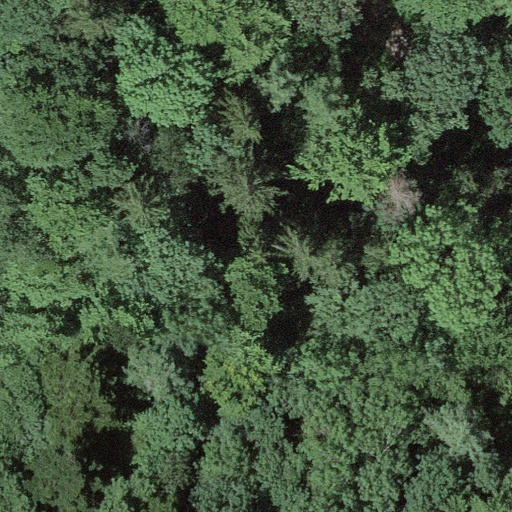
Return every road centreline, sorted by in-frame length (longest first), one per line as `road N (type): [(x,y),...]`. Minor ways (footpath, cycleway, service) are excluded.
road 1 (track): [(55,511),(48,302),(0,115)]
road 2 (track): [(342,0),(511,121)]
